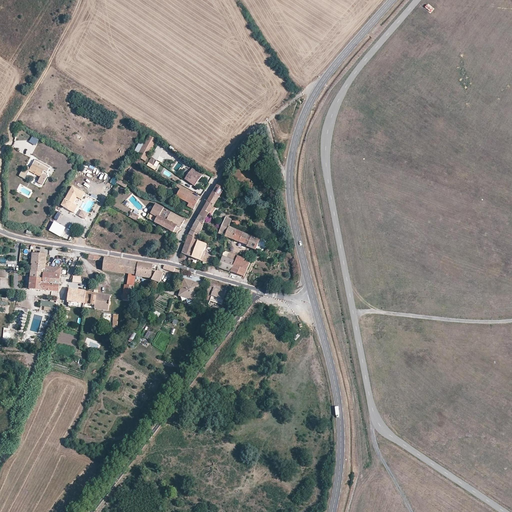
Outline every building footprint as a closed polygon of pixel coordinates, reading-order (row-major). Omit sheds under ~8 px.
[(137,156),(148,136),(144,134),(133,154),(137,156)] [(148,136),(137,156),(145,161),(156,141),(148,136)] [(30,142),(36,146),(39,140),(33,137),(30,142)] [(156,160),(152,157),(147,165),(155,170),(157,167),(153,165),(156,160)] [(51,168),(36,160),(30,171),(41,177),(38,183),(43,185),(47,176),(42,174),(44,171),(48,173),(51,168)] [(25,178),(29,168),(24,166),(20,176),(25,178)] [(192,169),(185,179),(195,186),(197,184),(202,176),(192,169)] [(222,180),(217,184),(225,188),(227,191),(227,192),(231,195),(234,191),(229,188),(230,186),(222,180)] [(217,184),(207,201),(214,206),(225,188),(217,184)] [(72,187),(62,206),(71,211),(74,205),(74,204),(71,203),(76,195),(83,199),(85,194),(72,187)] [(181,188),(177,196),(189,203),(188,205),(194,208),(200,198),(181,188)] [(71,203),(74,204),(77,199),(81,201),(83,199),(76,195),(71,203)] [(207,201),(199,214),(207,218),(214,206),(207,201)] [(155,203),(148,217),(174,232),(177,227),(180,228),(185,219),(155,203)] [(191,230),(189,234),(199,239),(204,226),(204,225),(207,218),(199,214),(193,225),(191,230)] [(62,227),(59,225),(54,222),(49,230),(58,235),(62,227)] [(224,224),(220,235),(226,236),(230,228),(224,224)] [(230,228),(226,236),(248,246),(247,247),(256,251),(260,241),(230,228)] [(189,234),(182,253),(210,263),(212,258),(204,253),(207,243),(198,240),(199,239),(189,234)] [(221,262),(219,268),(231,273),(236,262),(227,258),(230,249),(225,248),(223,254),(223,258),(221,262)] [(45,267),(46,255),(33,254),(32,271),(39,272),(39,273),(60,275),(61,268),(45,267)] [(89,255),(88,259),(105,261),(103,271),(136,275),(138,263),(89,255)] [(236,262),(231,273),(244,278),(250,262),(238,257),(236,262)] [(136,275),(136,277),(151,278),(153,265),(138,263),(136,275)] [(60,275),(39,273),(39,272),(32,271),(32,272),(30,289),(59,292),(60,275)] [(81,280),(83,274),(75,271),(73,278),(81,280)] [(156,272),(152,281),(159,282),(163,273),(156,272)] [(195,284),(184,280),(180,295),(188,297),(190,296),(197,298),(199,291),(195,284)] [(208,302),(221,306),(223,300),(222,300),(226,286),(211,281),(210,285),(209,285),(206,295),(210,296),(208,302)] [(125,285),(123,300),(133,302),(135,284),(127,282),(126,285),(125,285)] [(70,289),(68,300),(85,303),(100,305),(99,308),(109,309),(111,295),(104,294),(104,297),(87,294),(87,291),(70,289)] [(41,300),(40,306),(53,308),(54,302),(41,300)] [(144,337),(150,340),(154,333),(148,330),(144,337)]
